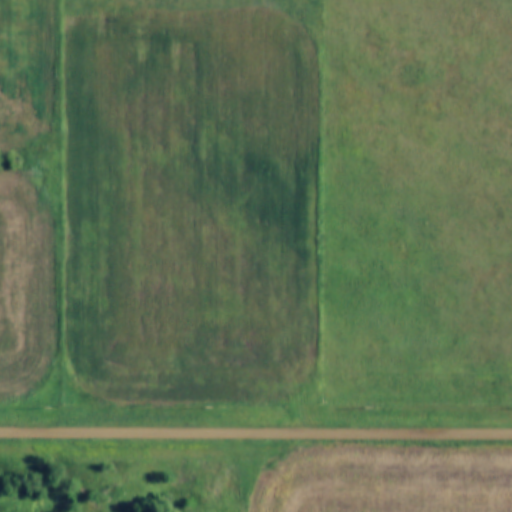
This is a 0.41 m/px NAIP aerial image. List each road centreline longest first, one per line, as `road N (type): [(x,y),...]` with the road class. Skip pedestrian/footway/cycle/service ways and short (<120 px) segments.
road 1 (residential): [(511,435),(0,435)]
road 2 (track): [(66,436),(62,0)]
